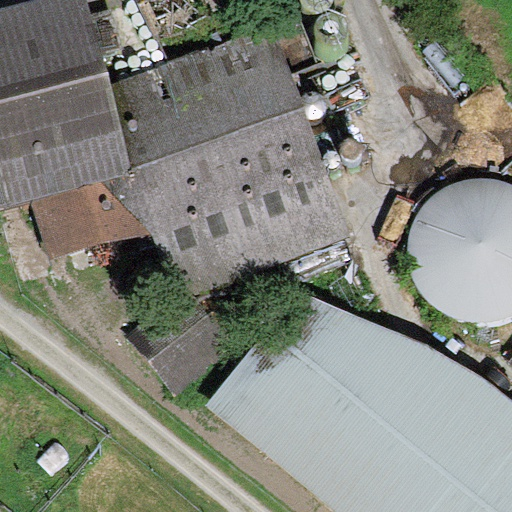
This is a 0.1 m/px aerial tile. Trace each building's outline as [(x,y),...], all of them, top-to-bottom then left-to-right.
[(109,89),(83,0),(82,0),(0,21),(0,221),(32,212),(49,269),(104,254),(126,249),(146,237),(104,193),(134,180),(109,89)] [(269,0),(127,0),(146,48),(269,0)] [(352,240),(273,31),(109,89),(134,180),(104,193),(146,237),(178,305),(352,240)] [(481,347),(511,321),(511,192),(491,167),(397,245),(481,347)] [(333,511),(511,511),(511,412),(485,391),(429,356),(297,301),(212,413),(333,511)] [(215,319),(155,368),(179,397),(239,348),(215,319)]
